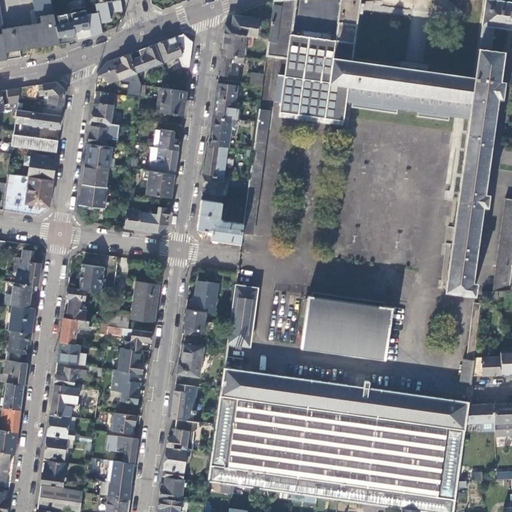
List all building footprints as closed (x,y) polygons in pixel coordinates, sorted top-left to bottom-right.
[(2,30),(0,16),(0,60),(3,61),(21,58),(20,51),(59,45),(54,16),(50,0),(40,0),(38,0),(41,17),(38,17),(39,24),(2,30)] [(95,3),(97,12),(87,14),(92,37),(102,33),(100,23),(111,21),(109,10),(122,8),(121,5),(121,0),(115,1),(113,1),(99,3),(95,3)] [(352,60),(360,0),(340,0),(335,40),(292,34),(296,0),(272,0),(268,37),(266,55),(287,58),(279,112),(344,121),(347,101),(469,118),(445,290),(474,294),(475,283),(471,282),(481,204),(486,205),(488,194),(483,194),(497,96),(500,97),(503,81),(498,81),(506,27),(511,27),(511,2),(497,0),(485,0),(482,24),(498,26),(495,50),(479,48),(475,78),(352,60)] [(85,6),(70,9),(71,13),(77,41),(85,39),(92,37),(87,14),(85,6)] [(54,16),(59,45),(69,43),(69,46),(77,42),(77,41),(71,13),(54,16)] [(246,34),(256,36),(258,19),(233,15),(231,25),(225,25),(224,31),(246,34)] [(243,57),(246,34),(224,31),(221,54),(231,55),(243,57)] [(178,37),(175,37),(157,43),(164,61),(178,56),(182,66),(189,67),(193,41),(183,34),(178,35),(179,37),(178,37)] [(162,63),(155,44),(139,50),(141,56),(132,60),(136,72),(162,63)] [(134,73),(136,72),(132,60),(129,54),(105,63),(98,73),(97,77),(107,78),(109,84),(119,79),(122,78),(134,73)] [(231,55),(221,54),(218,74),(229,75),(231,61),(231,55)] [(137,80),(134,73),(122,78),(125,85),(137,80)] [(263,75),(251,73),(249,83),(262,85),(263,75)] [(49,95),(47,113),(62,115),(65,91),(56,83),(43,84),(44,95),(49,95)] [(215,97),(235,100),(237,86),(217,83),(215,97)] [(18,103),(20,88),(0,90),(0,110),(3,110),(3,104),(18,103)] [(186,91),(185,91),(172,89),(161,88),(158,112),(183,116),(186,91)] [(111,123),(115,94),(102,92),(100,104),(93,103),(91,121),(111,123)] [(233,116),(235,100),(215,97),(213,116),(232,118),(233,116)] [(62,115),(47,113),(42,113),(17,109),(15,122),(60,128),(62,115)] [(244,223),(242,232),(253,233),(269,111),(258,110),(257,121),(253,150),(249,180),(246,205),(244,223)] [(232,118),(213,116),(211,128),(214,128),(212,145),(228,147),(229,147),(231,128),(236,129),(237,119),(236,119),(232,118)] [(107,128),(90,126),(88,143),(105,145),(107,128)] [(178,150),(179,139),(173,138),(174,130),(161,129),(161,130),(158,148),(159,148),(178,150)] [(58,140),(13,134),(12,146),(57,152),(58,140)] [(109,167),(112,146),(105,145),(88,143),(85,164),(108,167),(109,167)] [(205,174),(224,176),(228,147),(212,145),(209,144),(205,174)] [(154,147),(152,147),(150,161),(157,162),(158,154),(159,148),(158,148),(154,147)] [(174,174),(178,150),(159,148),(158,154),(157,162),(150,161),(149,170),(174,174)] [(53,179),(56,160),(31,156),(28,176),(53,179)] [(108,167),(85,164),(82,184),(105,187),(108,167)] [(171,197),(174,174),(149,170),(145,170),(144,178),(148,179),(146,194),(171,197)] [(28,176),(8,173),(7,183),(6,191),(3,211),(39,216),(49,208),(53,179),(28,176)] [(224,176),(205,174),(203,185),(201,199),(220,201),(221,195),(224,176)] [(107,187),(105,187),(82,184),(80,205),(104,208),(107,187)] [(508,290),(511,263),(511,198),(505,198),(492,291),(496,291),(508,290)] [(212,239),(241,243),(242,232),(244,223),(222,220),(220,217),(222,201),(220,201),(201,199),(197,228),(198,228),(209,230),(213,230),(212,239)] [(129,203),(125,228),(157,232),(167,224),(169,214),(170,208),(158,207),(157,214),(148,213),(149,205),(129,203)] [(209,230),(198,228),(205,238),(207,239),(209,230)] [(38,286),(41,263),(39,263),(39,260),(34,259),(35,251),(24,250),(23,258),(16,257),(14,270),(18,270),(16,283),(32,285),(38,286)] [(84,290),(102,293),(103,284),(101,283),(102,279),(104,279),(105,270),(82,267),(81,276),(84,276),(84,280),(80,280),(79,290),(84,290)] [(206,312),(213,313),(217,283),(200,280),(196,300),(194,300),(193,309),(206,311),(206,312)] [(32,285),(16,283),(14,283),(13,295),(7,294),(6,304),(13,305),(28,307),(32,285)] [(153,322),(158,285),(136,283),(135,292),(137,293),(133,320),(153,322)] [(225,359),(232,359),(234,345),(250,346),(257,288),(235,285),(225,359)] [(79,290),(68,288),(66,298),(69,299),(68,309),(69,309),(68,314),(64,313),(64,317),(84,320),(86,310),(78,309),(79,300),(83,300),(84,290),(79,290)] [(496,291),(492,291),(483,293),(482,300),(497,298),(496,291)] [(300,347),(384,359),(392,307),(308,295),(300,347)] [(471,376),(474,359),(481,305),(474,304),(467,360),(463,359),(460,381),(471,382),(471,376)] [(32,333),(35,308),(28,307),(13,305),(9,329),(12,330),(32,333)] [(184,334),(197,336),(199,330),(203,331),(206,312),(193,310),(186,309),(183,328),(185,328),(184,334)] [(128,315),(111,312),(109,324),(109,326),(127,328),(128,315)] [(93,321),(84,320),(64,317),(60,342),(77,345),(79,329),(92,331),(93,321)] [(108,335),(109,326),(109,324),(102,323),(101,334),(108,335)] [(132,337),(133,329),(127,328),(109,326),(108,335),(121,336),(121,335),(132,337)] [(150,345),(152,332),(133,329),(132,337),(130,349),(140,350),(141,344),(150,345)] [(30,344),(32,333),(12,330),(9,351),(12,352),(10,360),(27,363),(29,354),(25,353),(26,344),(30,344)] [(77,345),(60,342),(58,362),(81,365),(82,362),(83,357),(78,356),(80,345),(77,345)] [(181,362),(179,362),(177,374),(199,376),(203,347),(183,344),(181,362)] [(130,349),(122,348),(119,370),(139,373),(141,373),(144,354),(141,354),(142,351),(140,350),(130,349)] [(511,350),(500,352),(500,357),(500,375),(511,374),(511,350)] [(500,357),(474,359),(471,376),(500,375),(500,357)] [(27,363),(10,360),(6,360),(3,382),(6,382),(24,385),(27,363)] [(101,376),(102,368),(98,368),(92,367),(91,375),(101,376)] [(453,511),(467,406),(468,402),(368,388),(368,382),(363,381),(363,387),(224,367),(208,482),(357,502),(386,506),(425,511),(453,511)] [(64,376),(56,375),(54,384),(74,387),(75,378),(86,379),(87,371),(65,368),(64,376)] [(137,382),(139,373),(119,370),(113,369),(110,390),(121,391),(120,401),(137,403),(140,382),(137,382)] [(21,409),(24,385),(6,382),(3,407),(21,409)] [(78,387),(74,387),(54,384),(50,414),(74,417),(75,411),(71,410),(73,398),(76,399),(78,387)] [(176,419),(193,421),(197,394),(195,394),(196,386),(177,384),(176,391),(175,390),(171,418),(176,419)] [(95,420),(99,390),(92,389),(88,419),(95,420)] [(495,435),(511,434),(511,403),(493,405),(494,422),(494,423),(495,435)] [(493,405),(469,406),(466,424),(494,422),(493,405)] [(0,429),(18,432),(21,409),(3,407),(0,428),(0,429)] [(134,432),(136,415),(115,412),(115,416),(112,416),(110,430),(131,433),(131,432),(134,432)] [(50,414),(47,436),(67,439),(73,440),(75,430),(72,430),(74,417),(50,414)] [(198,429),(199,422),(193,421),(176,419),(175,429),(174,437),(168,436),(167,446),(187,449),(191,450),(194,431),(198,429)] [(15,454),(18,432),(0,429),(0,451),(10,453),(15,454)] [(138,438),(108,434),(106,449),(125,452),(123,462),(134,463),(138,438)] [(67,439),(47,436),(44,456),(64,459),(67,439)] [(185,462),(187,449),(167,446),(164,470),(184,472),(185,462)] [(0,488),(4,489),(5,480),(7,480),(10,453),(0,451),(0,488)] [(62,487),(66,463),(48,460),(46,472),(42,472),(41,484),(62,487)] [(131,485),(134,463),(123,462),(117,461),(114,483),(131,485)] [(472,473),(472,481),(477,481),(482,480),(482,473),(472,473)] [(181,501),(184,479),(165,477),(164,488),(161,487),(160,498),(181,501)] [(129,499),(131,485),(114,483),(101,481),(101,484),(98,483),(98,486),(96,486),(94,494),(108,496),(129,499)] [(62,488),(62,487),(41,484),(37,508),(60,511),(61,511),(71,511),(80,511),(83,490),(62,488)] [(231,495),(232,486),(221,485),(220,493),(231,495)] [(270,498),(271,492),(250,489),(249,495),(270,498)] [(315,503),(316,498),(291,494),(291,500),(315,503)] [(127,511),(129,499),(108,496),(105,511),(127,511)] [(179,511),(181,501),(160,498),(158,508),(161,508),(160,511),(179,511)]
